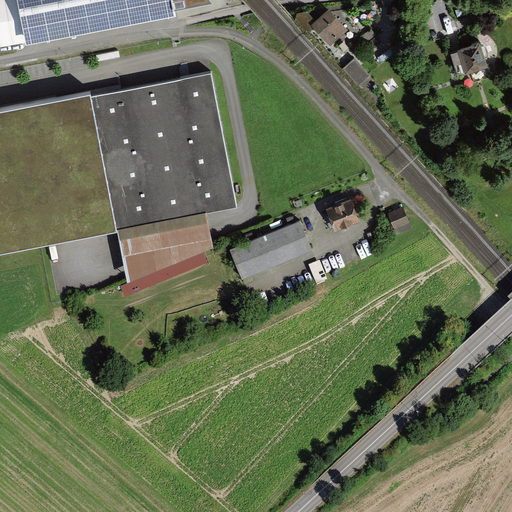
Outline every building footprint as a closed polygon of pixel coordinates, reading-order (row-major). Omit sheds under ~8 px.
[(0,0),(0,47),(176,14),(174,7),(193,3),(207,0),(0,0)] [(329,9),(311,26),(331,46),(348,28),(329,9)] [(372,28),(362,36),(373,49),(383,42),(372,28)] [(450,51),(457,81),(488,74),(481,44),(450,51)] [(355,57),(343,68),(365,93),(377,82),(355,57)] [(89,90),(0,108),(0,248),(116,226),(126,279),(212,243),(206,210),(237,204),(210,72),(112,90),(90,93),(89,90)] [(498,154),(501,163),(511,159),(511,153),(511,150),(498,154)] [(343,201),(327,207),(335,228),(361,219),(354,198),(343,201)] [(389,213),(398,234),(412,227),(403,207),(389,213)] [(299,220),(230,250),(242,278),(311,248),(299,220)] [(320,262),(309,267),(317,284),(327,280),(320,262)]
